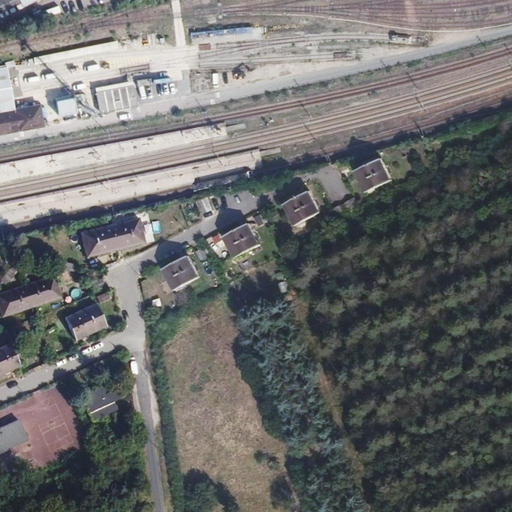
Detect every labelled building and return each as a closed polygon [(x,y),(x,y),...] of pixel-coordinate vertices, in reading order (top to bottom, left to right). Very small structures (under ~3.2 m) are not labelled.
[(5,65),(0,66),(0,112),(14,110),(11,93),(6,74),(5,65)] [(94,88),(98,113),(136,105),(131,81),(94,88)] [(14,110),(0,112),(0,135),(44,128),(40,104),(14,110)] [(381,160),(359,172),(368,191),(390,179),(381,160)] [(314,194),(288,209),(299,226),(323,213),(314,194)] [(196,202),(202,215),(213,209),(207,197),(196,202)] [(351,199),(338,208),(342,214),(356,205),(351,199)] [(130,223),(109,228),(118,256),(138,250),(130,223)] [(109,228),(86,234),(95,263),(118,256),(109,228)] [(248,228),(225,241),(234,260),(258,247),(248,228)] [(205,248),(197,251),(201,262),(209,258),(205,248)] [(188,260),(164,272),(173,291),(197,278),(188,260)] [(245,270),(254,266),(250,260),(242,264),(245,270)] [(50,277),(22,286),(30,313),(57,303),(50,277)] [(22,286),(0,293),(0,296),(7,322),(30,313),(22,286)] [(107,322),(98,308),(73,327),(82,339),(107,322)] [(13,348),(0,352),(0,375),(20,368),(13,348)] [(128,376),(99,388),(105,404),(133,391),(128,376)] [(21,418),(0,426),(0,461),(13,457),(10,448),(30,440),(21,418)]
